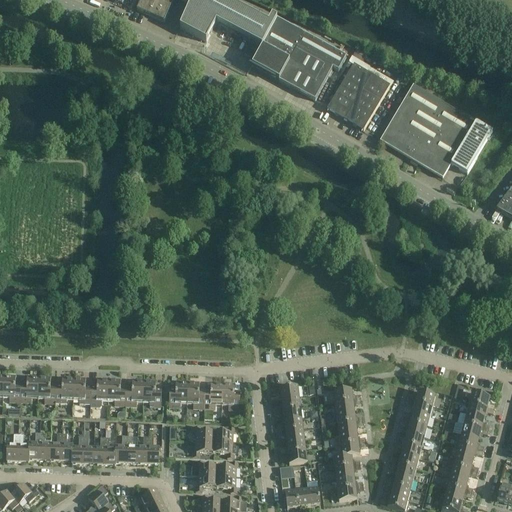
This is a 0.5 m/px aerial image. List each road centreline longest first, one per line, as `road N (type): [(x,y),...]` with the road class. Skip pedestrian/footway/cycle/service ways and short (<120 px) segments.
road 1 (tertiary): [(511,243),(228,79),(59,0)]
road 2 (residential): [(255,370),(401,352),(511,379)]
road 3 (residential): [(0,363),(255,370)]
road 4 (residential): [(269,511),(255,370)]
road 5 (residential): [(482,511),(511,393)]
